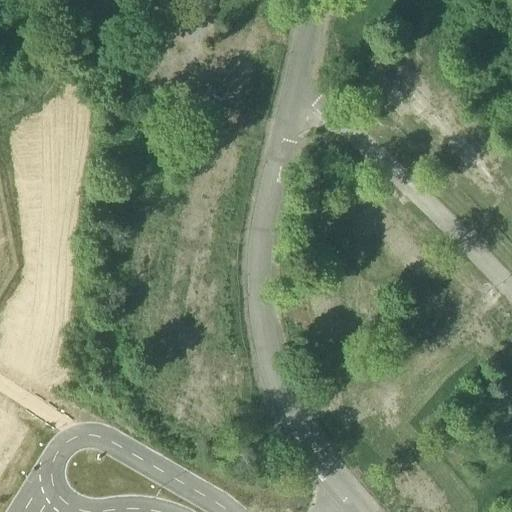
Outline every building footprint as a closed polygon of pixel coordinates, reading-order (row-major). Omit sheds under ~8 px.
[(397,0),(386,28),(410,37),(424,0),(397,0)] [(214,26),(195,103),(236,113),(256,37),(214,26)] [(408,131),(436,110),(397,57),(368,78),(408,131)] [(453,125),(430,151),(486,200),(509,174),(453,125)] [(213,226),(227,148),(188,140),(174,219),(213,226)] [(384,259),(406,231),(349,186),(327,214),(384,259)] [(176,265),(164,342),(204,348),(216,270),(176,265)] [(431,281),(408,310),(463,353),(486,324),(431,281)] [(511,358),(489,384),(511,403),(511,358)] [(357,377),(319,392),(346,457),(383,442),(357,377)] [(220,426),(221,389),(173,388),(172,425),(220,426)] [(399,511),(443,511),(416,462),(383,481),(399,511)]
